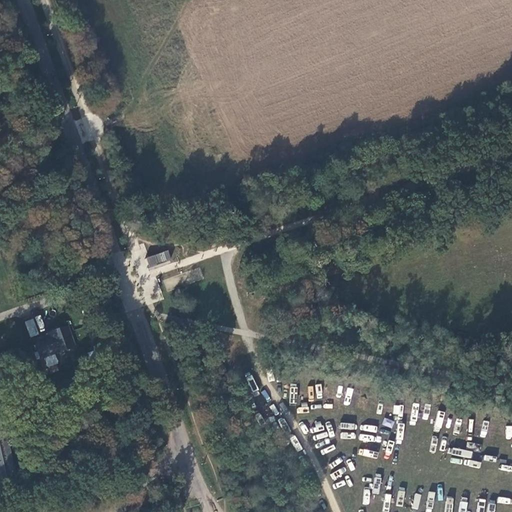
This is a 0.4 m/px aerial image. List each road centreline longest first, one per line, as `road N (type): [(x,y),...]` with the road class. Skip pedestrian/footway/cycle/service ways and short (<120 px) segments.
road 1 (unclassified): [(184,442),(21,0)]
road 2 (track): [(156,0),(134,19),(135,108),(68,129)]
